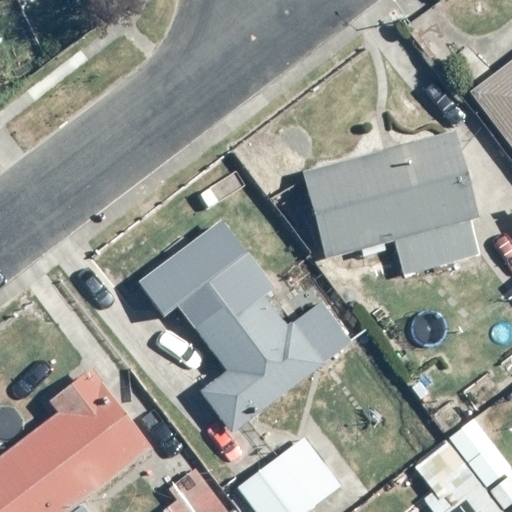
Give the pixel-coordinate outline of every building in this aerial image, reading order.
[(511,61),(472,92),(511,144),(511,61)] [(455,130),(302,171),(325,257),(393,239),(403,276),(481,255),(471,219),(479,217),(455,130)] [(221,214),(135,280),(164,318),(177,307),(226,370),(200,390),(232,433),(351,343),(321,304),(289,328),(264,296),(277,287),(221,214)] [(57,412),(0,455),(0,511),(69,511),(153,449),(91,369),(49,401),(57,412)] [(310,511),(341,488),(301,438),(237,489),(255,511),(310,511)] [(500,511),(445,442),(404,475),(434,511),(500,511)] [(174,502),(160,511),(224,511),(196,472),(167,492),(174,502)]
